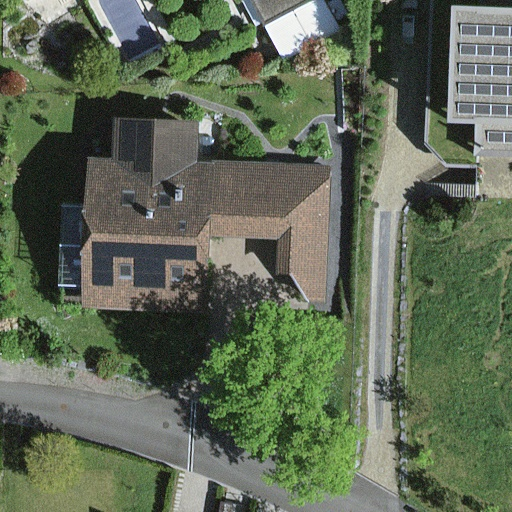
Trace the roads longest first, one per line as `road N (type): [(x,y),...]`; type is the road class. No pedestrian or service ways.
road 1 (unknown): [(395,511),(386,34)]
road 2 (residential): [(0,397),(107,406),(227,447),(362,511)]
